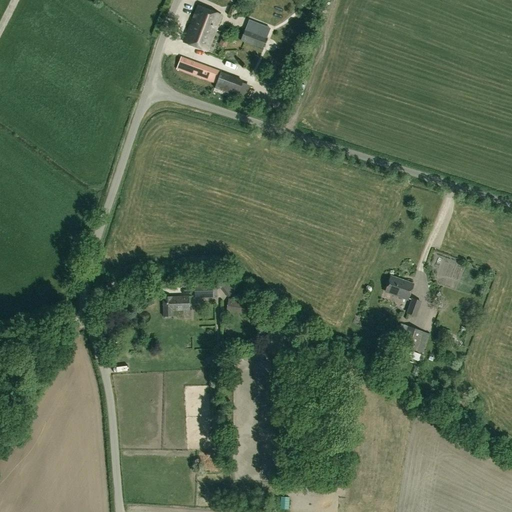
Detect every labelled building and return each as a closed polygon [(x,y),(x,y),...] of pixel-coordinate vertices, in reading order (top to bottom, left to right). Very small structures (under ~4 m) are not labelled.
[(206,51),(221,15),(209,10),(198,6),(190,23),(183,42),(206,51)] [(269,30),(271,22),(252,17),(250,26),(269,30)] [(240,41),(262,50),(267,38),(248,31),(244,29),(240,41)] [(225,48),(231,33),(224,31),(221,40),(220,39),(218,45),(225,48)] [(216,83),(219,76),(220,72),(202,66),(180,58),(176,69),(216,83)] [(239,90),(238,89),(238,88),(222,82),(224,78),(219,76),(216,83),(215,87),(214,89),(218,90),(218,88),(236,95),(236,94),(237,94),(239,90)] [(289,82),(279,78),(277,81),(287,86),(289,82)] [(194,284),(194,298),(212,297),(212,286),(220,288),(222,280),(212,278),(212,276),(202,277),(202,283),(194,284)] [(384,292),(407,300),(412,284),(390,276),(384,292)] [(222,287),(229,297),(239,297),(228,283),(222,287)] [(188,310),(188,296),(163,297),(164,317),(172,317),(172,311),(188,310)] [(416,317),(421,302),(411,298),(406,314),(416,317)] [(226,311),(241,313),(242,302),(228,300),(226,311)] [(422,332),(400,324),(396,336),(403,338),(400,347),(415,352),(422,332)] [(454,348),(456,341),(450,339),(448,345),(454,348)] [(401,355),(417,361),(418,360),(425,363),(427,359),(403,349),(401,355)]
